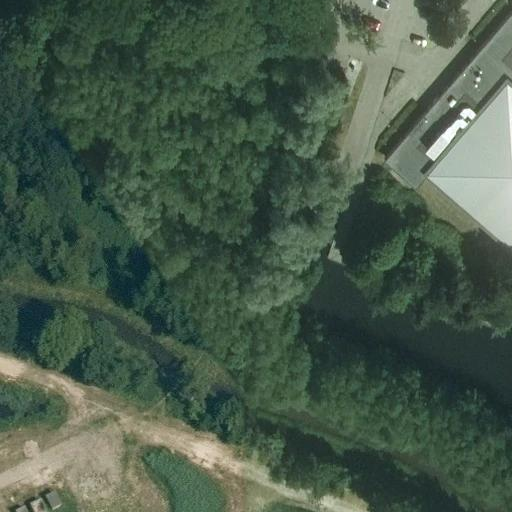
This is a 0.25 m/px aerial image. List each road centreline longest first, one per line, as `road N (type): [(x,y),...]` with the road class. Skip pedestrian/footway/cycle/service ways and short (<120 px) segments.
road 1 (track): [(97,441),(171,440),(342,511)]
road 2 (track): [(0,361),(77,391),(97,441),(0,481)]
